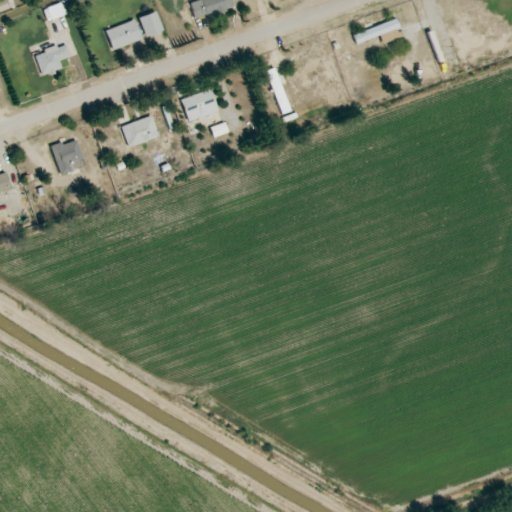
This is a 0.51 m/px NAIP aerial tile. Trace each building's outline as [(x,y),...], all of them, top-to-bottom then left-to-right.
[(233,7),(230,0),(196,0),(188,3),(194,21),(233,7)] [(145,38),(162,31),(154,12),(137,18),(145,38)] [(112,51),(141,39),(133,19),(104,31),(112,51)] [(355,44),(378,36),(381,44),(401,37),(395,19),(351,34),(355,44)] [(57,60),(69,56),(65,44),(33,54),(40,76),(61,70),(57,60)] [(264,71),(281,114),(289,111),(273,68),(264,71)] [(186,122),(217,112),(209,89),(179,99),(186,122)] [(126,147),(158,137),(151,116),(120,126),(126,147)] [(49,147),(59,175),(84,167),(75,139),(49,147)] [(0,193),(10,191),(6,174),(0,175),(0,193)]
